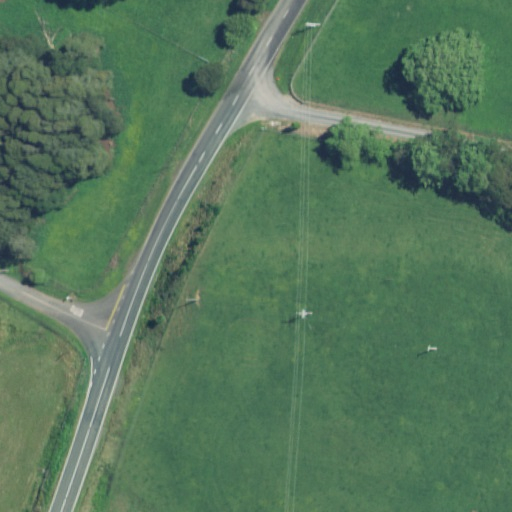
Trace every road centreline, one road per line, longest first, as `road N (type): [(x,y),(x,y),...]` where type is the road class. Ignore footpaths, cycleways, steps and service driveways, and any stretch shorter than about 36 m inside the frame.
road 1 (tertiary): [(295,0),(169,220),(119,337)]
road 2 (track): [(511,157),(317,118),(242,90)]
road 3 (tertiary): [(119,337),(61,511)]
road 4 (unclassified): [(119,337),(0,277)]
